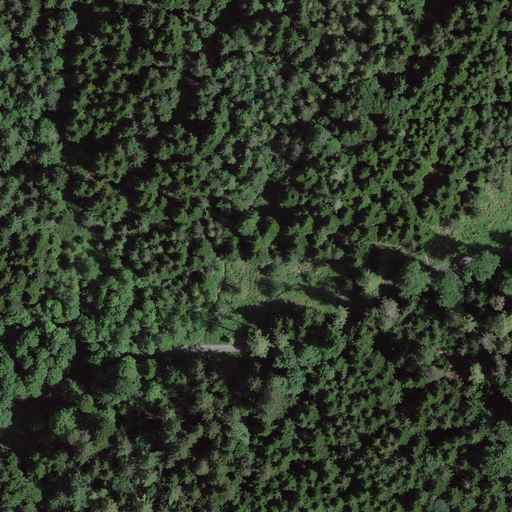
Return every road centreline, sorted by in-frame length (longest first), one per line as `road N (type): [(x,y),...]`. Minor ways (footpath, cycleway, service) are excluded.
road 1 (track): [(0,438),(106,362),(289,344),(431,272),(511,250)]
road 2 (track): [(430,0),(414,61),(339,107),(259,195),(200,350)]
